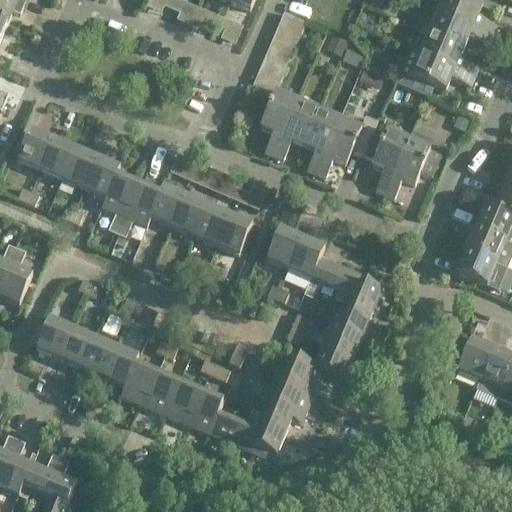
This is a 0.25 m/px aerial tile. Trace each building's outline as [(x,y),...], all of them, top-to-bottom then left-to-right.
[(0,0),(0,25),(6,29),(12,15),(20,18),(24,8),(4,0),(0,0)] [(166,0),(163,8),(164,9),(171,12),(176,0),(175,0),(166,0)] [(171,12),(179,16),(185,4),(176,0),(171,12)] [(249,14),(255,0),(228,0),(227,4),(249,14)] [(443,0),(437,15),(492,39),(496,30),(476,21),(482,9),(469,3),(470,0),(443,0)] [(464,51),(469,39),(488,48),(492,39),(437,15),(428,36),(464,51)] [(207,27),(208,28),(215,31),(220,20),(212,16),(207,27)] [(306,25),(284,16),(279,27),(301,36),(306,25)] [(215,31),(223,34),(224,35),(229,23),(220,20),(215,31)] [(296,47),(298,43),(301,36),(279,27),(274,38),(296,47)] [(215,51),(239,53),(240,37),(216,35),(215,51)] [(474,81),(478,72),(458,63),(464,51),(428,36),(419,57),(474,81)] [(269,49),(291,59),(296,47),(274,38),(269,49)] [(287,70),(291,59),(269,49),(265,60),(287,70)] [(346,54),(342,64),(350,68),(354,57),(346,54)] [(397,87),(427,100),(432,88),(445,94),(451,81),(470,90),(474,81),(419,57),(411,54),(397,87)] [(282,80),(287,70),(265,60),(260,71),(282,80)] [(365,60),(363,67),(375,72),(378,65),(365,60)] [(277,91),(282,80),(260,71),(255,82),(277,91)] [(363,74),(359,85),(369,89),(374,78),(363,74)] [(255,82),(251,93),(272,102),(260,131),(273,136),(264,156),(273,160),(296,105),(275,95),(277,91),(255,82)] [(0,93),(0,104),(4,106),(8,97),(0,93)] [(273,160),(282,164),(291,144),(302,149),(318,114),(296,105),(273,160)] [(302,149),(315,154),(307,174),(315,178),(339,123),(318,114),(302,149)] [(339,123),(315,178),(325,182),(333,162),(346,168),(351,154),(362,159),(372,137),(377,124),(365,119),(360,132),(339,123)] [(17,144),(11,157),(19,161),(17,164),(39,173),(53,143),(30,133),(24,147),(17,144)] [(362,159),(373,164),(371,170),(384,175),(375,195),(384,199),(408,144),(386,134),(383,142),(372,137),(362,159)] [(384,199),(393,203),(402,183),(414,189),(420,176),(431,181),(444,149),(412,135),(408,144),(384,199)] [(39,173),(62,183),(75,152),(53,143),(39,173)] [(84,192),(97,162),(75,152),(62,183),(84,192)] [(115,182),(119,172),(97,162),(84,192),(106,202),(115,181),(115,182)] [(183,181),(191,185),(196,174),(188,170),(183,181)] [(511,195),(511,171),(503,192),(511,195)] [(196,174),(191,185),(200,189),(205,177),(196,174)] [(106,202),(101,212),(115,218),(108,234),(117,238),(137,191),(115,182),(115,181),(106,202)] [(227,200),(235,204),(240,192),(232,189),(227,200)] [(185,200),(163,190),(158,200),(159,200),(150,221),(151,221),(172,230),(185,200)] [(117,238),(125,242),(132,225),(146,231),(151,221),(150,221),(159,200),(158,200),(137,191),(117,238)] [(17,203),(25,207),(30,195),(22,192),(17,203)] [(240,192),(235,204),(244,207),(248,196),(240,192)] [(511,195),(503,192),(494,214),(511,221),(511,195)] [(30,195),(25,207),(34,210),(39,199),(30,195)] [(172,230),(195,240),(208,209),(185,200),(172,230)] [(195,240),(217,249),(230,219),(208,209),(195,240)] [(494,214),(484,209),(475,232),(505,245),(511,228),(511,221),(494,214)] [(61,222),(69,225),(74,214),(66,210),(61,222)] [(74,214),(69,225),(78,229),(83,218),(74,214)] [(217,249),(239,259),(252,228),(230,219),(217,249)] [(302,242),(279,232),(267,263),(289,272),(302,242)] [(475,232),(465,254),(496,267),(506,272),(511,257),(511,247),(505,245),(475,232)] [(320,262),(324,252),(302,242),(289,272),(311,282),(320,261),(320,262)] [(0,291),(17,253),(8,249),(1,266),(0,265),(0,291)] [(32,279),(18,273),(25,256),(17,253),(0,291),(0,301),(19,310),(32,279)] [(465,254),(456,276),(486,289),(497,294),(507,272),(506,272),(496,267),(465,254)] [(311,282),(307,290),(316,294),(320,285),(338,293),(334,302),(341,305),(345,296),(355,300),(363,280),(320,262),(320,261),(311,282)] [(372,318),(381,295),(373,292),(376,285),(363,280),(355,300),(345,296),(341,305),(351,309),(372,318)] [(78,295),(86,298),(91,287),(82,283),(78,295)] [(91,287),(86,298),(95,302),(99,290),(91,287)] [(267,300),(275,304),(280,292),(272,289),(267,300)] [(316,294),(307,290),(304,298),(313,302),(316,294)] [(280,292),(275,304),(284,307),(289,296),(280,292)] [(122,313),(130,317),(135,306),(127,302),(122,313)] [(135,306),(130,317),(139,321),(144,309),(135,306)] [(351,309),(346,322),(336,318),(332,327),(362,340),(372,318),(351,309)] [(301,340),(308,323),(297,318),(290,335),(301,340)] [(36,353),(58,362),(71,332),(49,322),(36,353)] [(322,349),(353,362),(362,340),(332,327),(322,349)] [(477,327),(457,374),(479,383),(492,353),(479,347),(486,330),(477,327)] [(58,362),(80,372),(93,341),(71,332),(58,362)] [(290,335),(286,343),(297,348),(301,340),(290,335)] [(80,372),(102,381),(115,351),(93,341),(80,372)] [(169,348),(160,345),(156,356),(164,360),(169,348)] [(228,367),(239,372),(248,350),(238,345),(228,367)] [(479,383),(475,393),(498,402),(511,368),(511,345),(506,359),(492,353),(479,383)] [(164,360),(173,363),(177,352),(169,348),(164,360)] [(343,384),(353,362),(322,349),(313,370),(313,371),(324,375),(323,376),(343,384)] [(102,381),(124,391),(125,391),(134,370),(138,360),(115,351),(102,381)] [(247,369),(258,374),(262,365),(251,360),(247,369)] [(293,362),(283,384),(314,397),(323,376),(324,375),(313,371),(313,370),(293,362)] [(200,375),(208,379),(213,367),(205,364),(200,375)] [(208,379),(217,382),(221,371),(213,367),(208,379)] [(511,368),(498,402),(511,408),(511,368)] [(255,382),(258,374),(247,369),(243,377),(255,382)] [(143,411),(156,380),(134,370),(125,391),(124,391),(120,401),(143,411)] [(221,371),(217,382),(225,386),(230,374),(221,371)] [(178,389),(156,380),(143,411),(165,420),(178,389)] [(274,406),(295,415),(291,424),(301,428),(314,397),(283,384),(274,406)] [(200,399),(178,389),(165,420),(187,429),(200,399)] [(209,439),(218,418),(222,408),(200,399),(187,429),(209,439)] [(291,424),(295,415),(274,406),(268,420),(252,413),(248,421),(285,437),(291,424)] [(218,418),(209,439),(253,458),(262,438),(244,430),(245,430),(218,418)] [(466,420),(462,429),(473,434),(477,425),(466,420)] [(253,458),(265,463),(267,456),(276,460),(285,437),(248,421),(245,430),(244,430),(262,438),(253,458)] [(0,481),(16,443),(8,440),(1,456),(0,455),(0,481)] [(0,481),(0,492),(18,500),(31,469),(18,464),(25,447),(16,443),(0,481)] [(31,469),(18,500),(26,503),(31,493),(45,499),(61,462),(52,459),(45,475),(31,469)] [(45,499),(52,503),(73,511),(78,499),(72,496),(76,488),(62,482),(69,466),(61,462),(45,499)] [(52,503),(48,511),(72,511),(73,511),(52,503)]
